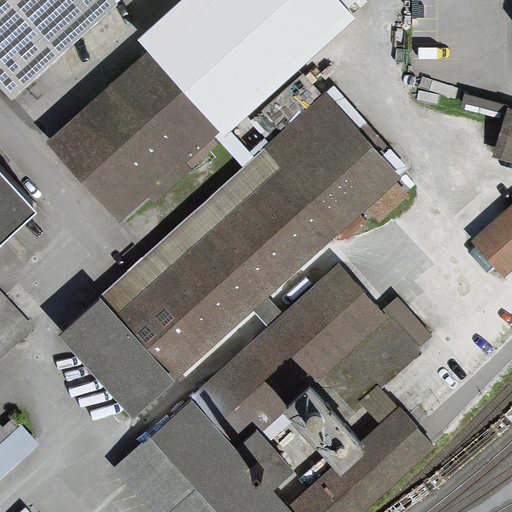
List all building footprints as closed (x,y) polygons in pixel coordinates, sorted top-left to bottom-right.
[(0,0),(0,85),(12,98),(118,4),(116,1),(115,0),(0,0)] [(226,134),(355,18),(339,0),(179,0),(138,37),(151,52),(221,129),(226,134)] [(47,142),(122,223),(221,129),(151,52),(47,142)] [(52,334),(127,417),(356,210),(367,223),(401,192),(390,180),(393,177),(317,94),(52,334)] [(509,122),(497,163),(511,167),(511,109),(470,97),(466,110),(509,122)] [(0,235),(31,205),(0,174),(0,235)] [(511,204),(473,238),(501,271),(511,261),(511,204)] [(340,260),(189,398),(231,445),(280,402),(304,374),(372,306),(379,298),(340,260)] [(0,352),(32,321),(0,288),(0,352)] [(416,349),(372,306),(304,374),(348,417),(416,349)] [(304,374),(280,402),(341,461),(368,438),(348,417),(304,374)] [(189,398),(149,433),(219,511),(290,511),(288,509),(231,445),(189,398)] [(426,438),(400,409),(368,438),(341,461),(288,509),(290,511),(351,511),(430,442),(426,438)] [(215,511),(149,433),(109,466),(149,511),(215,511)]
